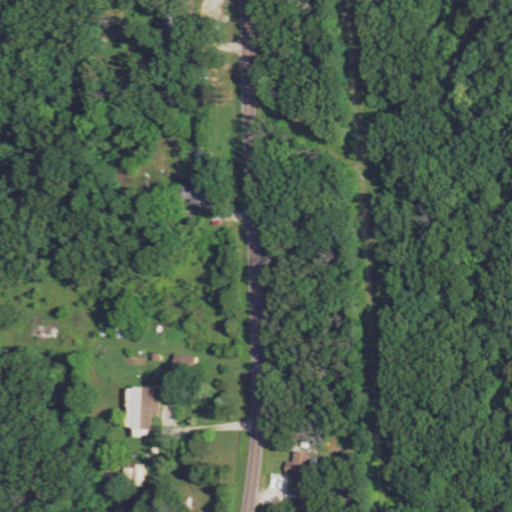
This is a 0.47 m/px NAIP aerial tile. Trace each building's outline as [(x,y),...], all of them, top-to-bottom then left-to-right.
[(167,32),(183,35),(187,14),(171,11),(167,32)] [(218,207),(218,178),(197,178),(197,188),(192,188),(192,196),(196,196),(196,207),(218,207)] [(182,371),(202,372),(203,355),(182,355),(182,371)] [(136,388),(135,428),(142,428),(142,436),(160,436),(160,388),(136,388)] [(317,482),(317,452),(299,452),(299,462),(291,462),(291,473),(296,473),(296,482),(317,482)] [(322,511),(323,489),(304,488),(303,511),(322,511)]
